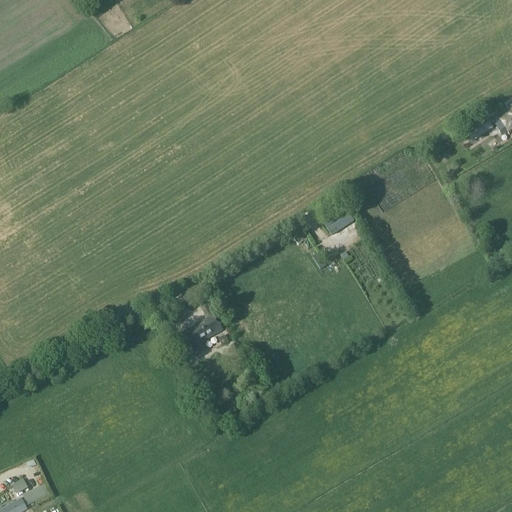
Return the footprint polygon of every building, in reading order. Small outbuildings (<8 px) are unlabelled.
[(511,113),(502,120),(501,119),(500,120),(497,115),(488,121),(486,118),(464,133),(471,144),(493,129),(490,124),(492,122),(496,127),(495,128),(501,136),(507,133),(510,132),(508,130),(511,127),(511,113)] [(342,206),(320,220),(326,229),(348,214),(342,206)] [(294,239),(298,246),(307,240),(302,233),(294,239)] [(325,268),(318,256),(313,259),(320,271),(325,268)] [(379,278),(383,284),(389,281),(385,275),(379,278)] [(207,320),(182,334),(190,348),(191,348),(192,349),(194,352),(195,353),(203,348),(200,343),(220,331),(221,331),(212,316),(211,317),(207,320)] [(218,339),(222,347),(228,343),(224,336),(218,339)] [(234,355),(240,352),(235,344),(230,347),(234,355)] [(0,511),(22,511),(26,510),(20,499),(0,511)]
